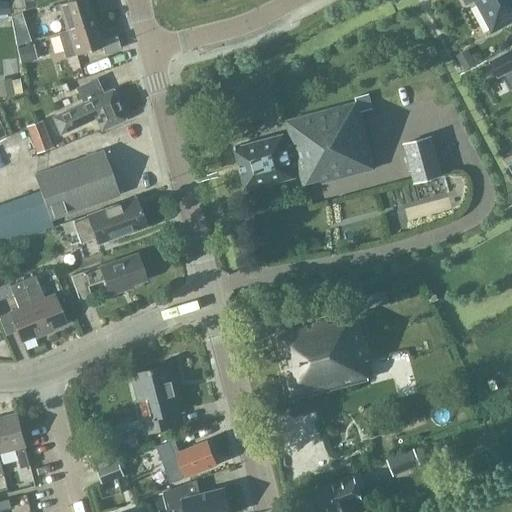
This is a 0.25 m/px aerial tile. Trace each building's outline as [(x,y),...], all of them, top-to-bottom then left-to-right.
[(10,9),(9,0),(0,0),(0,14),(10,13),(9,9),(10,9)] [(9,0),(10,9),(24,7),(24,1),(33,1),(33,0),(9,0)] [(104,53),(120,49),(116,37),(101,41),(88,0),(71,0),(54,6),(55,11),(60,10),(66,30),(58,32),(66,57),(102,46),(104,53)] [(475,0),(477,0),(493,30),(511,19),(511,0),(463,0),(466,5),(475,0)] [(21,13),(10,16),(16,46),(30,41),(21,13)] [(33,44),(16,48),(21,64),(36,60),(33,44)] [(511,49),(491,61),(499,76),(506,72),(511,82),(511,49)] [(7,73),(0,74),(0,92),(11,89),(7,73)] [(101,130),(126,119),(113,89),(103,94),(96,78),(75,88),(82,103),(53,117),(60,134),(95,117),(101,130)] [(321,183),(322,183),(375,169),(360,112),(370,109),(367,99),(357,102),(357,101),(286,120),(291,139),(303,184),(320,180),(321,183)] [(52,147),(41,120),(26,126),(36,153),(52,147)] [(300,174),(291,139),(286,141),(283,132),(234,145),(246,191),(295,179),(294,175),(300,174)] [(431,137),(404,144),(414,183),(442,175),(431,137)] [(34,175),(40,190),(0,204),(0,245),(53,226),(50,220),(119,195),(103,150),(34,175)] [(64,234),(76,230),(80,243),(95,238),(97,244),(145,226),(135,198),(61,224),(64,234)] [(129,288),(146,282),(137,255),(70,278),(78,300),(91,296),(88,286),(106,280),(111,296),(130,290),(129,288)] [(22,282),(43,336),(51,333),(51,332),(65,327),(53,297),(44,300),(35,277),(22,282)] [(36,338),(43,336),(22,282),(9,287),(19,311),(9,314),(15,332),(20,343),(36,337),(36,338)] [(384,291),(366,296),(352,299),(354,308),(269,329),(289,400),(369,380),(364,361),(369,360),(356,309),(363,307),(364,309),(387,303),(384,291)] [(9,314),(0,317),(0,323),(5,337),(15,332),(9,314)] [(169,384),(168,384),(164,367),(132,376),(138,401),(149,399),(153,418),(143,421),(146,433),(178,425),(175,413),(182,411),(176,387),(166,389),(166,385),(169,384)] [(489,392),(500,386),(495,375),(484,381),(489,392)] [(0,417),(0,453),(15,450),(19,468),(28,466),(23,447),(25,447),(16,413),(0,417)] [(166,484),(216,464),(207,440),(176,452),(171,439),(156,444),(158,450),(153,452),(161,470),(166,484)] [(101,484),(122,476),(117,462),(96,470),(101,484)] [(360,472),(309,491),(316,511),(326,511),(331,511),(353,511),(351,505),(364,500),(360,489),(366,487),(360,472)] [(197,479),(170,489),(162,492),(163,495),(155,497),(158,511),(166,509),(167,511),(180,508),(181,511),(229,511),(224,488),(200,494),(197,479)] [(101,503),(125,496),(121,481),(97,488),(101,503)] [(0,511),(10,509),(8,500),(0,502),(0,511)]
